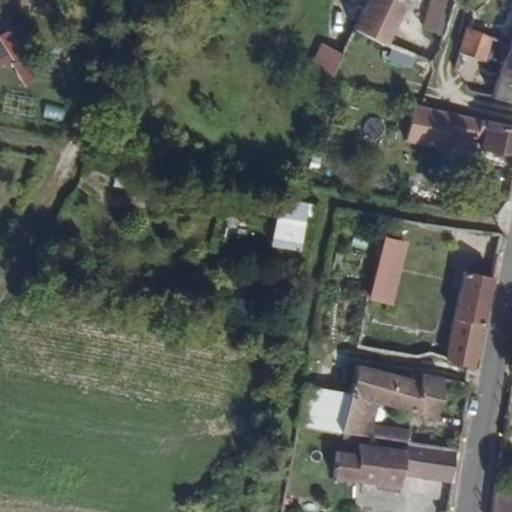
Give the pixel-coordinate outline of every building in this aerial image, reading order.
[(382,45),(403,0),(362,0),(348,32),(382,45)] [(427,0),(421,25),(444,30),(451,0),(427,0)] [(505,6),(500,0),(476,0),(473,4),(487,22),(505,6)] [(472,17),(472,11),(469,6),(465,9),(464,12),(464,15),(467,18),(472,17)] [(481,58),(489,33),(465,24),(460,41),(458,52),(481,58)] [(511,99),(511,39),(508,39),(490,95),(511,99)] [(310,68),(329,78),(343,50),(324,41),(310,68)] [(511,124),(482,118),(410,102),(403,139),(433,146),(436,133),(473,141),(473,146),(509,154),(508,160),(511,160),(511,124)] [(450,207),(454,186),(442,183),(439,199),(438,206),(450,207)] [(468,202),(471,186),(455,183),(454,186),(450,207),(466,210),(468,202)] [(288,243),(292,197),(272,193),(271,213),(268,212),(265,240),(288,243)] [(482,212),(483,205),(468,202),(466,210),(482,212)] [(498,246),(500,232),(460,228),(458,240),(498,246)] [(387,301),(399,260),(378,254),(367,295),(387,301)] [(472,364),(482,320),(492,274),(465,269),(447,359),(472,364)] [(431,415),(439,376),(418,373),(417,378),(353,361),(349,391),(340,435),(366,438),(367,429),(361,427),(367,394),(431,415)] [(340,435),(349,391),(302,383),(298,402),(294,425),(340,435)] [(410,443),(412,431),(372,426),(369,438),(401,442),(410,443)] [(458,448),(460,432),(427,427),(425,445),(458,448)] [(452,479),(458,448),(425,445),(410,443),(401,442),(400,448),(357,442),(356,449),(334,446),(330,474),(400,484),(403,472),(452,479)] [(511,511),(511,485),(497,483),(492,511),(511,511)]
